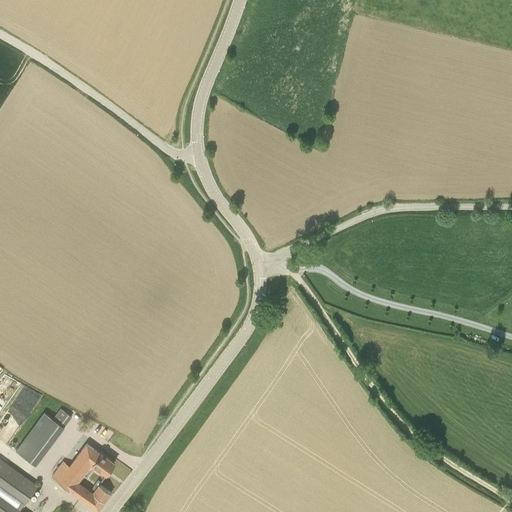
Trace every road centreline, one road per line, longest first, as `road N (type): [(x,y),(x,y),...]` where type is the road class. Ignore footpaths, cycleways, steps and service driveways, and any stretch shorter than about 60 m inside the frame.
road 1 (track): [(509,500),(408,432),(294,273)]
road 2 (tertiary): [(109,511),(246,329),(258,264)]
road 3 (unclassified): [(511,207),(391,208),(258,264)]
road 4 (unclassified): [(198,153),(163,148),(0,34)]
road 5 (tertiary): [(198,153),(200,104),(239,0)]
road 6 (tertiary): [(258,264),(209,187),(198,153)]
